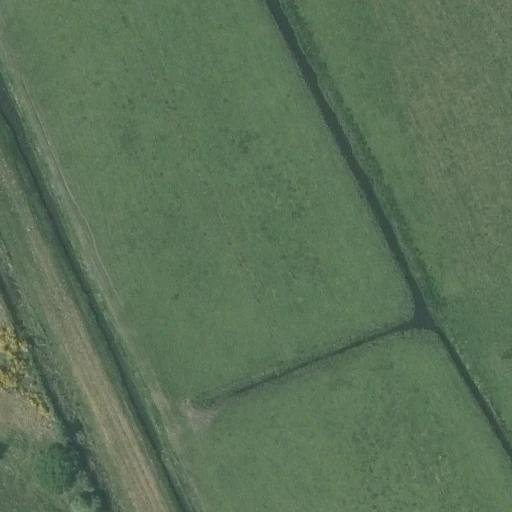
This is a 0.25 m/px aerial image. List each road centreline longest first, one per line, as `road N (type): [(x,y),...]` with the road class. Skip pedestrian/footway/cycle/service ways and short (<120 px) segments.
road 1 (track): [(511,413),(310,0)]
road 2 (track): [(0,183),(152,511)]
